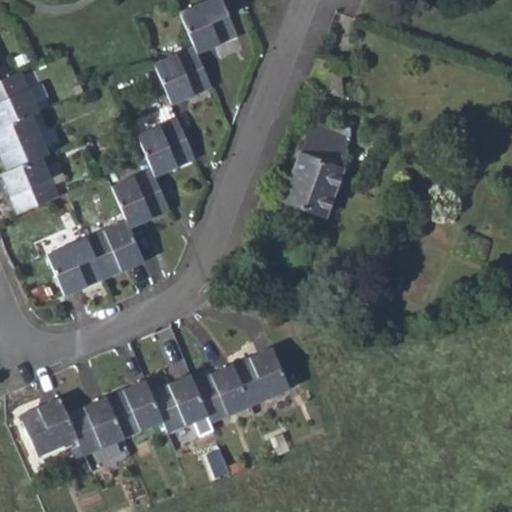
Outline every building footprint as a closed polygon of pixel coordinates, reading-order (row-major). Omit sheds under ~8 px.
[(192,46),(153,64),(170,104),(210,87),(196,54),(236,36),(220,0),(205,0),(178,13),(192,46)] [(340,67),(316,57),(308,76),(306,82),(342,96),(340,67)] [(0,158),(5,171),(0,173),(0,176),(15,214),(58,196),(41,157),(47,153),(31,114),(37,111),(20,70),(0,78),(0,158)] [(311,122),(281,200),(324,216),(342,169),(340,168),(347,150),(345,149),(351,135),(347,117),(340,115),(334,130),(311,122)] [(110,186),(124,220),(45,255),(63,295),(142,261),(128,228),(169,211),(154,176),(193,159),(176,118),(136,135),(149,168),(110,186)] [(277,199),(263,193),(257,210),(270,214),(277,199)] [(59,399),(19,415),(36,456),(76,438),(83,454),(161,422),(167,434),(206,418),(209,422),(288,389),(270,348),(191,381),(189,375),(150,391),(145,381),(66,414),(59,399)]
